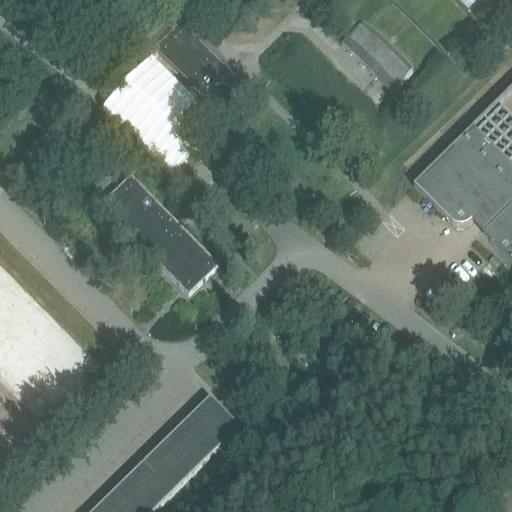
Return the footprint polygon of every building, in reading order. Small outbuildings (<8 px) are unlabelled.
[(202,0),(237,34),(270,0),(202,0)] [(453,0),(467,13),(480,0),(453,0)] [(159,14),(138,36),(146,43),(166,22),(159,14)] [(369,29),(365,25),(344,47),(342,48),(347,52),(369,29)] [(249,95),(181,28),(155,54),(223,122),(249,95)] [(142,75),(109,109),(175,174),(208,140),(142,75)] [(511,170),(473,132),(415,190),(452,227),(454,229),(456,230),(459,231),(461,231),(463,231),(465,230),(468,229),(470,228),(472,226),(511,265),(511,170)] [(220,270),(132,180),(101,210),(189,300),(220,270)] [(488,266),(496,274),(502,268),(494,260),(488,266)] [(0,385),(8,394),(66,337),(0,269),(0,385)] [(211,402),(99,511),(159,511),(241,432),(211,402)]
